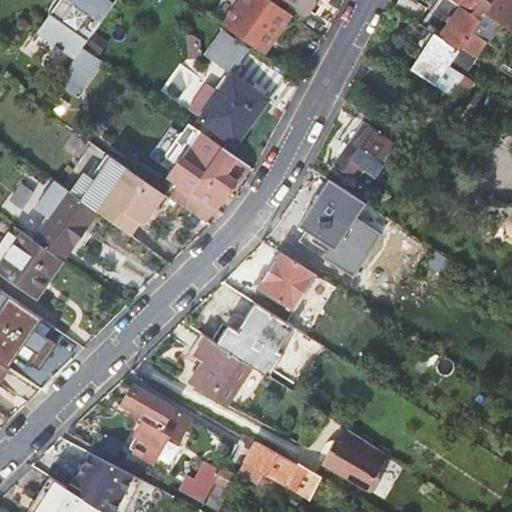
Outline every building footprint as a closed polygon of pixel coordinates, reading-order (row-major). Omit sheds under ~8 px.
[(75,59),(83,48),(114,4),(107,0),(55,0),(47,12),(49,14),(47,16),(48,17),(37,33),(56,46),(53,50),(60,55),(64,51),(75,59)] [(244,0),(226,27),(264,55),(292,15),(270,0),(244,0)] [(287,0),(309,14),(318,0),(287,0)] [(414,0),(400,0),(398,5),(420,20),(427,8),(414,0)] [(481,19),(453,0),(438,0),(422,25),(459,51),(463,45),(471,51),(478,56),(488,41),(473,31),(481,19)] [(455,0),(473,12),(482,0),(455,0)] [(511,31),(511,0),(495,0),(486,13),(500,23),(511,31)] [(486,13),(481,19),(473,31),(488,41),(500,23),(486,13)] [(422,25),(415,19),(413,18),(405,34),(426,49),(413,69),(451,94),(463,74),(458,70),(450,65),(459,51),(422,25)] [(64,75),(62,78),(75,86),(96,57),(83,48),(75,59),(64,75)] [(201,121),(236,145),(267,99),(233,75),(201,121)] [(351,134),(357,138),(368,124),(361,119),(351,134)] [(249,168),(189,124),(182,135),(171,128),(150,157),(171,173),(167,178),(178,186),(186,192),(188,189),(218,208),(237,181),(239,183),(249,168)] [(363,164),(382,134),(368,124),(357,138),(352,146),(347,143),(341,151),(345,155),(338,166),(353,176),(363,164)] [(382,134),(400,146),(405,138),(386,127),(382,134)] [(400,146),(382,134),(363,164),(370,168),(377,158),(388,165),(400,146)] [(74,196),(82,202),(113,159),(109,156),(91,181),(87,178),(74,196)] [(113,159),(82,202),(98,213),(127,234),(137,221),(141,224),(143,225),(146,224),(166,196),(113,159)] [(36,210),(52,221),(71,194),(63,187),(55,182),(36,210)] [(186,192),(178,186),(170,199),(207,225),(218,208),(188,189),(186,192)] [(359,215),(323,192),(299,227),(335,250),(359,215)] [(63,261),(98,213),(82,202),(74,196),(71,194),(52,221),(37,243),(63,261)] [(137,221),(127,234),(131,236),(141,224),(137,221)] [(49,280),(63,261),(37,243),(25,235),(0,270),(0,272),(37,298),(49,282),(49,280)] [(295,309),(318,274),(282,251),(259,287),(295,309)] [(113,271),(97,285),(110,294),(123,281),(113,271)] [(229,323),(218,342),(255,366),(258,368),(270,376),(274,370),(284,353),(279,350),(295,326),(256,301),(238,329),(229,323)] [(1,305),(0,306),(0,348),(9,355),(30,324),(1,305)] [(218,342),(210,336),(198,354),(211,363),(204,372),(197,384),(229,403),(255,366),(218,342)] [(211,363),(198,354),(191,364),(204,372),(211,363)] [(455,364),(440,356),(432,369),(447,378),(455,364)] [(0,381),(9,368),(0,362),(0,381)] [(175,407),(136,385),(125,403),(148,417),(130,447),(154,462),(170,435),(180,440),(193,417),(175,407)] [(376,475),(388,454),(349,428),(334,452),(330,449),(322,464),(369,492),(375,490),(380,481),(378,477),(376,475)] [(247,461),(261,469),(310,496),(320,477),(299,464),(297,468),(255,444),(247,461)] [(187,474),(180,488),(206,502),(216,482),(222,468),(205,459),(195,478),(187,474)] [(225,469),(219,482),(233,489),(240,476),(225,469)] [(31,511),(103,511),(104,511),(85,501),(53,479),(31,511)]
